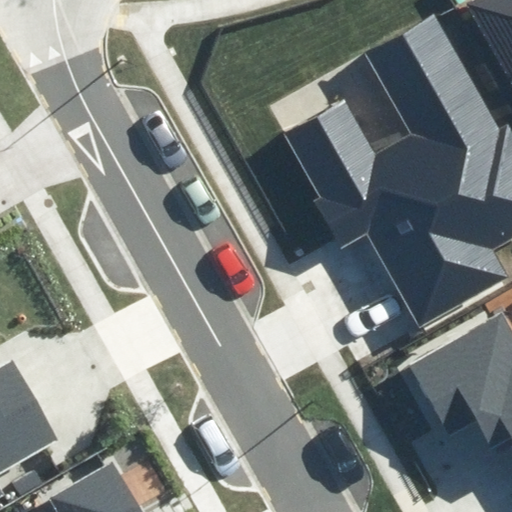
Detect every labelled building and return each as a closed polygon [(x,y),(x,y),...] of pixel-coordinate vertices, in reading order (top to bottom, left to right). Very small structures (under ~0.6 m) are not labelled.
[(511,0),(471,0),(467,3),(511,81),(511,0)] [(494,126),(431,18),(368,54),(413,132),(374,155),(340,98),(277,134),(347,255),(372,241),(422,327),(507,277),(492,251),(511,239),(511,133),(505,120),(494,126)] [(511,306),(510,302),(407,360),(448,433),(469,422),(491,460),(511,448),(511,306)] [(0,367),(0,469),(55,437),(11,361),(0,367)] [(149,511),(119,459),(50,499),(57,511),(149,511)]
